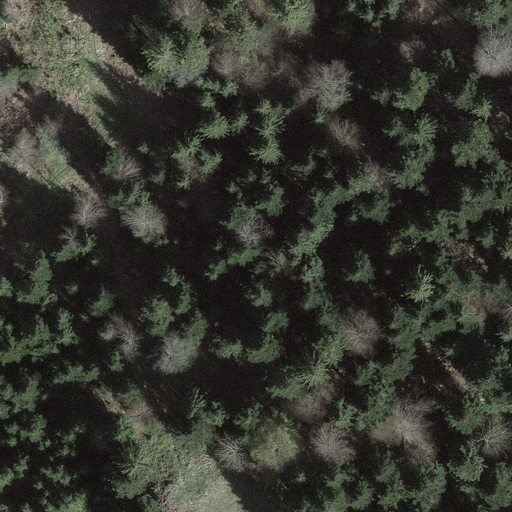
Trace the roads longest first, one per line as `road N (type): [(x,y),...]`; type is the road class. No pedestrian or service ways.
road 1 (track): [(0,239),(52,181),(135,123),(186,125),(269,157),(338,213),(402,311),(429,386),(457,511)]
road 2 (track): [(135,123),(100,60),(89,0)]
road 3 (track): [(511,91),(418,0)]
